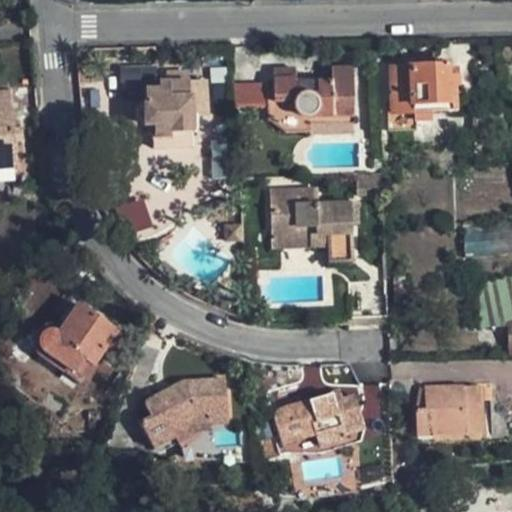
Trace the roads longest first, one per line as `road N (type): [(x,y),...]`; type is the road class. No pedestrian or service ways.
road 1 (residential): [(58,33),(66,150),(95,223),(132,275),(230,335),(380,346)]
road 2 (residential): [(511,19),(58,33)]
